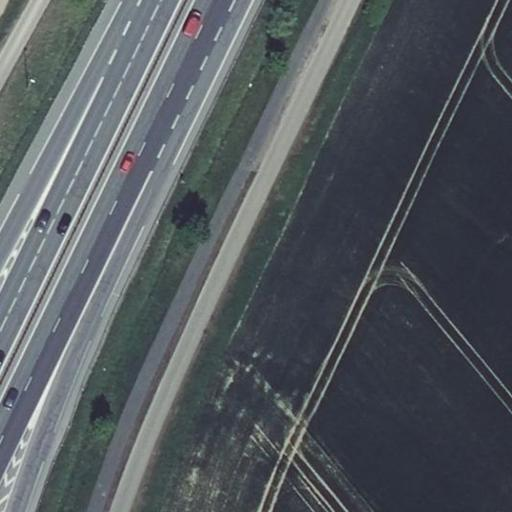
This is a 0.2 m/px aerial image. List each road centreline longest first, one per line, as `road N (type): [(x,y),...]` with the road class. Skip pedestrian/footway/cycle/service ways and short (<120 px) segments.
road 1 (trunk): [(19,511),(107,281),(136,164)]
road 2 (trunk): [(0,445),(136,164)]
road 3 (trunk): [(122,84),(0,335)]
road 4 (trunk): [(122,84),(45,171),(0,257)]
road 5 (trunk): [(136,164),(216,0)]
